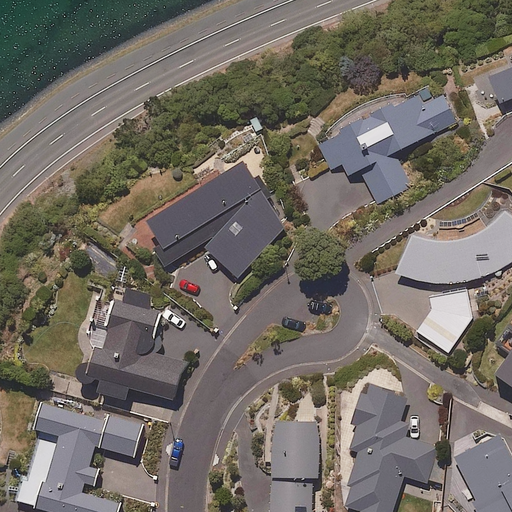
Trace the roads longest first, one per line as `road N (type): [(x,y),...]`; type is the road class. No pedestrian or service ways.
road 1 (secondary): [(331,0),(112,100),(24,160),(0,186)]
road 2 (residential): [(222,390),(240,334),(300,283),(331,280),(345,289),(351,332),(336,346),(272,359),(240,382)]
road 3 (residential): [(187,511),(198,431),(222,390)]
